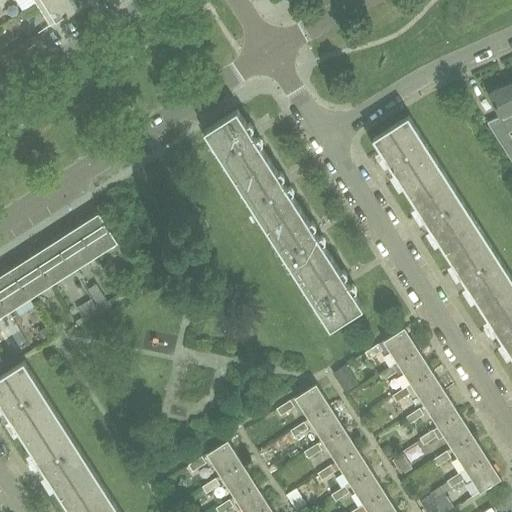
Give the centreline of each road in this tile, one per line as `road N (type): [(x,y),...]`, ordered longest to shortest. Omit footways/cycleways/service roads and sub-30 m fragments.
road 1 (residential): [(324,135),(511,437)]
road 2 (unclassified): [(0,223),(270,50)]
road 3 (residential): [(324,135),(511,37)]
road 4 (residential): [(149,0),(0,96)]
